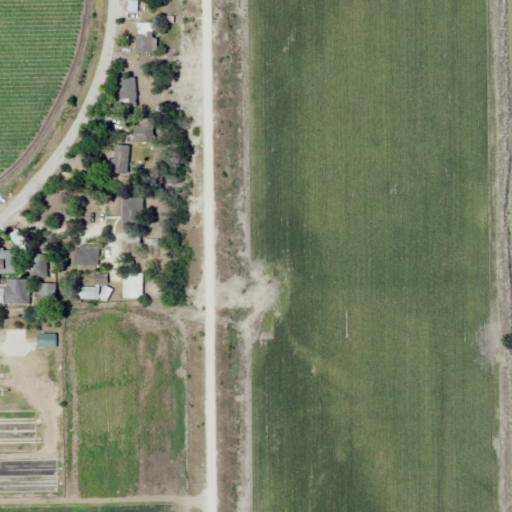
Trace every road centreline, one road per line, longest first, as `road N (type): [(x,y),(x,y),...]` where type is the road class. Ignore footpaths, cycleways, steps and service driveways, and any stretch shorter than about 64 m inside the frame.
road 1 (residential): [(0,226),(72,148),(107,57),(113,0)]
road 2 (track): [(228,511),(223,260)]
